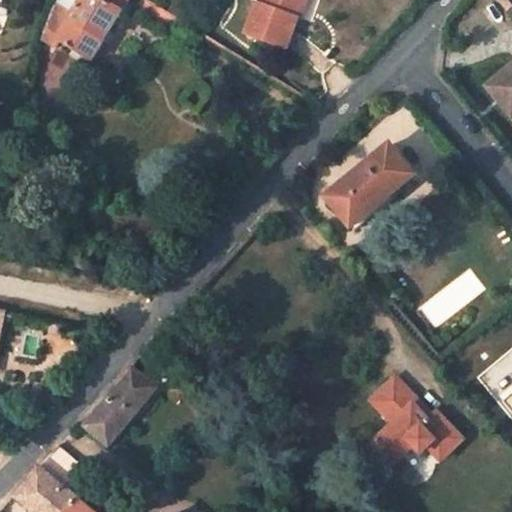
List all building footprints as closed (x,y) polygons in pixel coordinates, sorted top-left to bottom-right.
[(80,0),(71,15),(56,5),(45,38),(57,47),(62,39),(92,59),(128,0),(80,0)] [(71,15),(80,0),(58,0),(56,5),(71,15)] [(137,8),(173,31),(181,19),(150,0),(135,0),(140,3),(137,8)] [(294,17),(300,0),(260,0),(259,4),(257,2),(246,33),(286,48),(298,18),(294,17)] [(300,0),(294,17),(298,18),(301,19),(307,0),(300,0)] [(511,67),(488,87),(511,116),(511,67)] [(416,175),(391,144),(328,197),(352,228),(416,175)] [(86,269),(96,239),(80,235),(71,265),(86,269)] [(157,388),(133,368),(87,426),(110,445),(157,388)] [(433,417),(397,378),(373,401),(395,425),(373,446),(392,467),(413,445),(421,453),(429,446),(441,460),(463,439),(438,413),(433,417)] [(58,448),(40,467),(53,479),(71,459),(58,448)] [(93,511),(68,491),(85,471),(71,459),(53,479),(40,467),(14,497),(32,511),(93,511)]
